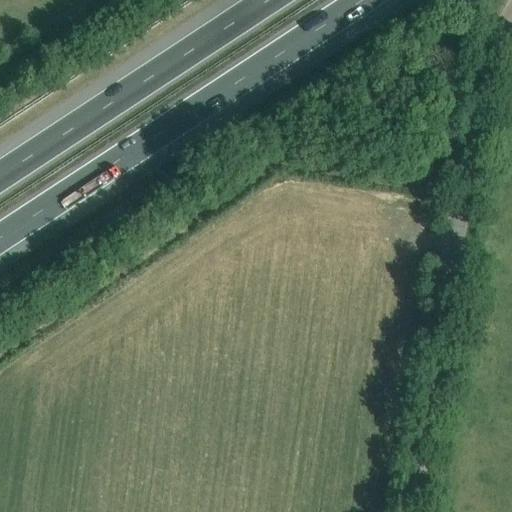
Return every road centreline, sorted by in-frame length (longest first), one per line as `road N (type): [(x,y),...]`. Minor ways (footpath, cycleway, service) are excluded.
road 1 (unclassified): [(405,511),(483,8),(496,0)]
road 2 (motorway): [(0,238),(362,0)]
road 3 (motorway): [(268,0),(0,176)]
